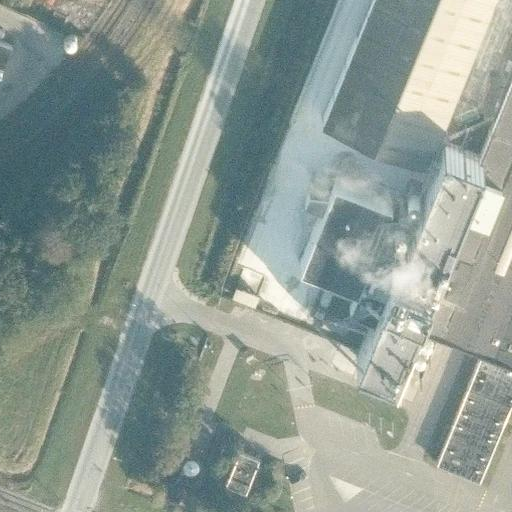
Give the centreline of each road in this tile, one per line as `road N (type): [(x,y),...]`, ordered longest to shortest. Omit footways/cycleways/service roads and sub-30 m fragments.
road 1 (unclassified): [(145,300),(250,0)]
road 2 (unclassified): [(72,511),(145,300)]
